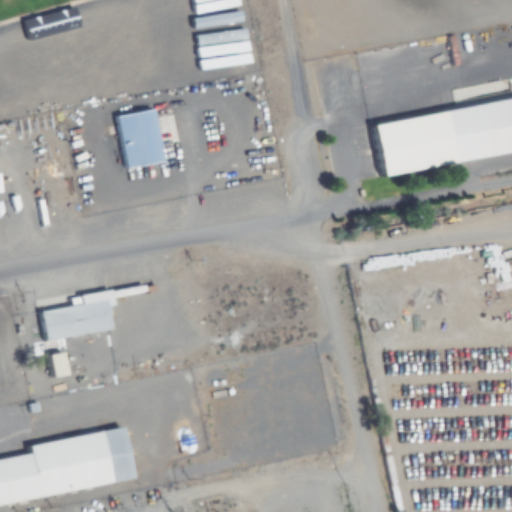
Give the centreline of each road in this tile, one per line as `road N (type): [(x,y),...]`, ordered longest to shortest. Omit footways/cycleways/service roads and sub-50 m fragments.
road 1 (residential): [(511,177),(0,279)]
road 2 (residential): [(369,511),(308,215)]
road 3 (residential): [(280,0),(308,215)]
